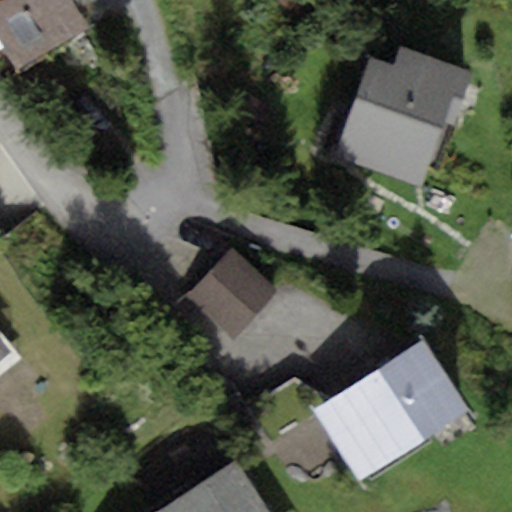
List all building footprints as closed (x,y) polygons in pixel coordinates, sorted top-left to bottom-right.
[(71,0),(0,0),(0,40),(17,69),(88,27),(71,0)] [(395,66),(370,57),(335,157),(422,187),(444,124),(454,127),(473,72),(401,48),(395,66)] [(232,248),(188,295),(233,338),(278,291),(232,248)] [(0,337),(0,360),(11,352),(0,337)] [(423,338),(313,410),(359,481),(469,409),(423,338)] [(269,511),(237,460),(153,511),(269,511)]
